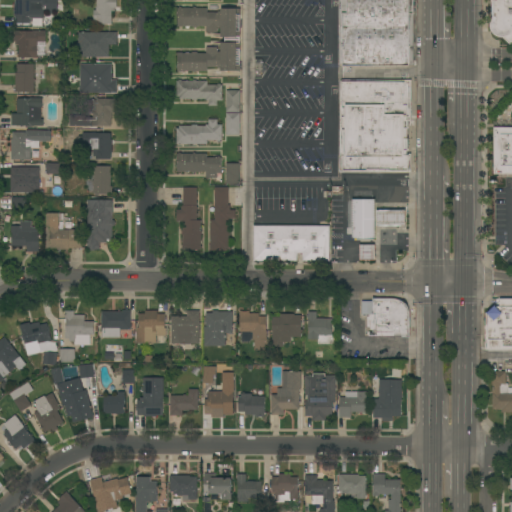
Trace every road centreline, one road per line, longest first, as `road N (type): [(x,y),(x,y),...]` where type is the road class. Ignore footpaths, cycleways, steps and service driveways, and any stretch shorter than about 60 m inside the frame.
road 1 (residential): [(0,301),(53,283),(464,283)]
road 2 (residential): [(2,511),(71,458),(110,447),(434,447)]
road 3 (secondary): [(464,283),(465,0)]
road 4 (secondary): [(434,0),(434,283)]
road 5 (residential): [(145,281),(142,0)]
road 6 (secondary): [(461,447),(464,283)]
road 7 (secondary): [(434,283),(434,447)]
